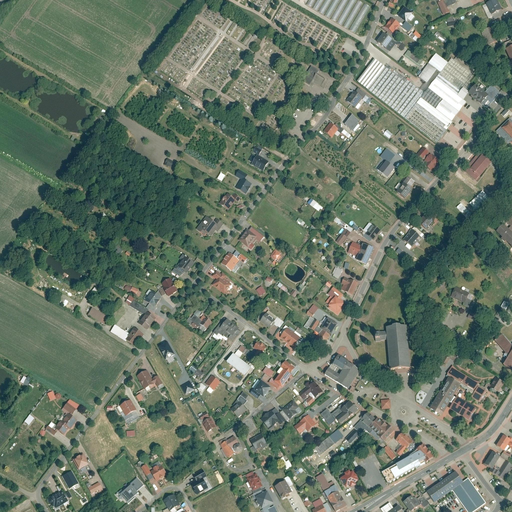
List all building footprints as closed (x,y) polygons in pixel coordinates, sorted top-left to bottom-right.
[(310,0),(307,6),(312,8),(316,0),(310,0)] [(317,0),(312,9),(317,12),(323,0),(317,0)] [(325,0),(319,13),(324,16),(331,0),(325,0)] [(331,19),(339,0),(333,0),(326,17),(331,19)] [(341,0),(331,20),(336,23),(348,0),(341,0)] [(349,0),(337,24),(342,26),(356,0),(349,0)] [(343,27),(347,30),(362,3),(358,1),(343,27)] [(494,1),(486,4),(491,18),(499,15),(494,1)] [(363,4),(349,31),(356,34),(369,7),(363,4)] [(404,12),(399,17),(406,23),(410,18),(404,12)] [(392,21),(385,29),(392,35),(399,27),(392,21)] [(404,23),(401,28),(409,33),(412,27),(404,23)] [(490,30),(483,32),(488,46),(495,44),(490,30)] [(434,36),(445,44),(448,41),(437,32),(434,36)] [(411,33),(408,37),(417,44),(420,40),(411,33)] [(382,36),(376,44),(384,51),(390,42),(382,36)] [(379,56),(359,82),(395,110),(414,85),(412,84),(416,79),(374,46),(371,49),(379,56)] [(498,46),(492,49),(494,54),(501,51),(498,46)] [(404,56),(419,67),(423,61),(408,51),(404,56)] [(396,112),(436,144),(452,124),(450,122),(466,102),(462,99),(466,93),(460,88),(473,71),(455,57),(421,100),(412,92),(396,112)] [(321,86),(326,79),(316,72),(317,70),(312,66),(303,78),(310,82),(312,80),(321,86)] [(420,78),(426,82),(435,71),(429,67),(420,78)] [(478,85),(472,92),(486,105),(500,91),(494,86),(487,94),(478,85)] [(369,102),(354,90),(344,103),(352,109),(358,101),(365,107),(369,102)] [(352,116),(345,125),(353,132),(360,123),(352,116)] [(329,124),(322,133),(330,140),(336,134),(339,136),(342,132),(334,125),(333,127),(329,124)] [(387,131),(383,135),(389,140),(392,135),(387,131)] [(417,156),(411,151),(408,155),(413,160),(417,156)] [(425,162),(420,168),(427,173),(436,160),(424,151),(419,158),(425,162)] [(468,171),(477,178),(491,159),(482,152),(468,171)] [(171,167),(174,162),(167,157),(164,163),(171,167)] [(257,157),(252,165),(264,173),(269,164),(257,157)] [(387,178),(394,169),(387,163),(382,169),(380,167),(377,171),(387,178)] [(216,180),(221,183),(224,176),(220,174),(216,180)] [(251,186),(245,181),(239,189),(245,193),(251,186)] [(398,194),(405,199),(412,190),(404,185),(402,188),(399,185),(396,189),(399,192),(398,194)] [(477,214),(491,200),(482,191),(468,205),(477,214)] [(220,206),(228,211),(236,200),(228,195),(220,206)] [(313,201),(309,206),(317,212),(321,207),(313,201)] [(469,222),(473,217),(460,204),(455,209),(469,222)] [(433,220),(426,214),(420,221),(427,227),(433,220)] [(511,216),(499,229),(511,242),(511,216)] [(212,235),(218,226),(206,217),(195,232),(202,237),(206,231),(212,235)] [(360,229),(357,232),(364,237),(365,236),(368,238),(376,229),(370,224),(364,232),(360,229)] [(260,232),(253,226),(248,232),(246,230),(238,240),(251,249),(254,245),(250,242),(254,236),(259,240),(261,236),(259,234),(260,232)] [(402,241),(409,249),(421,237),(413,230),(402,241)] [(346,238),(342,235),(336,243),(339,246),(346,238)] [(365,265),(372,250),(363,246),(361,250),(352,246),(349,254),(358,258),(356,261),(365,265)] [(275,261),(280,255),(275,250),(269,257),(275,261)] [(229,255),(222,265),(231,271),(238,262),(229,255)] [(187,256),(177,269),(185,275),(194,262),(187,256)] [(337,269),(333,277),(338,279),(342,272),(337,269)] [(219,282),(216,285),(223,291),(229,285),(224,280),(227,276),(222,272),(220,274),(217,270),(212,275),(218,281),(219,282)] [(341,284),(344,286),(341,291),(349,295),(355,283),(345,278),(341,284)] [(174,291),(168,280),(161,284),(164,289),(160,291),(163,297),(174,291)] [(141,292),(126,285),(124,290),(139,297),(141,292)] [(255,291),(260,297),(266,293),(261,287),(255,291)] [(328,295),(334,300),(335,298),(338,301),(342,295),(334,288),(328,295)] [(469,296),(456,290),(452,298),(464,303),(464,305),(472,309),(475,304),(467,299),(469,296)] [(162,297),(159,292),(156,293),(159,298),(149,304),(153,311),(164,305),(160,298),(162,297)] [(57,298),(54,303),(71,313),(74,307),(57,298)] [(334,300),(327,309),(338,316),(346,306),(338,301),(335,298),(334,300)] [(154,314),(133,301),(128,307),(143,317),(138,325),(145,329),(154,314)] [(314,305),(309,311),(314,315),(319,309),(314,305)] [(92,309),(89,314),(103,323),(107,319),(92,309)] [(473,321),(475,316),(469,313),(467,319),(473,321)] [(195,315),(189,322),(199,330),(203,325),(207,329),(211,323),(204,317),(201,321),(195,315)] [(265,315),(259,323),(268,330),(272,324),(277,328),(282,321),(274,315),(271,319),(265,315)] [(337,325),(328,319),(321,330),(331,335),(337,325)] [(217,332),(230,343),(235,336),(233,334),(237,329),(226,320),(217,332)] [(315,320),(309,328),(314,332),(320,323),(315,320)] [(387,341),(389,369),(409,368),(408,339),(415,339),(415,332),(407,333),(407,326),(386,328),(386,332),(380,332),(380,333),(380,339),(380,342),(387,341)] [(114,327),(110,333),(132,347),(141,332),(134,328),(129,336),(114,327)] [(283,337),(281,340),(292,349),(297,343),(298,344),(301,340),(286,328),(281,335),(283,337)] [(324,346),(331,335),(321,330),(315,340),(324,346)] [(511,368),(511,367),(511,344),(503,335),(495,341),(505,354),(504,356),(507,358),(504,362),(511,368)] [(175,356),(167,343),(159,348),(166,361),(175,356)] [(259,343),(253,349),(262,356),(267,350),(259,343)] [(254,356),(241,346),(239,349),(252,359),(254,356)] [(448,352),(440,367),(444,369),(449,360),(453,362),(456,357),(448,352)] [(250,369),(234,355),(228,363),(244,376),(250,369)] [(324,375),(346,389),(357,371),(335,357),(324,375)] [(281,369),(284,371),(275,382),(280,386),(281,388),(291,376),(293,378),(298,372),(286,363),(281,369)] [(274,374),(266,368),(263,373),(270,379),(274,374)] [(197,370),(194,375),(200,379),(203,374),(197,370)] [(452,396),(458,387),(459,386),(469,391),(467,394),(473,398),(472,400),(479,403),(487,389),(454,371),(430,407),(442,415),(446,409),(469,423),(476,411),(452,396)] [(154,389),(161,385),(156,377),(151,380),(147,372),(137,377),(144,389),(152,385),(154,389)] [(19,383),(26,387),(29,380),(22,376),(19,383)] [(205,384),(214,392),(221,384),(212,376),(205,384)] [(272,380),(269,384),(277,390),(280,386),(275,382),(272,380)] [(491,390),(498,394),(503,384),(496,380),(491,390)] [(314,382),(301,393),(305,398),(310,394),(313,397),(321,391),(314,382)] [(180,387),(184,396),(194,392),(190,383),(180,387)] [(270,389),(261,383),(255,390),(263,397),(270,389)] [(201,384),(197,390),(201,393),(206,388),(201,384)] [(52,393),(47,395),(50,402),(55,400),(52,393)] [(140,394),(135,397),(139,403),(143,400),(140,394)] [(231,412),(236,418),(245,410),(243,407),(247,402),(240,397),(238,401),(240,403),(232,411),(231,412)] [(312,397),(307,402),(310,406),(316,402),(312,397)] [(75,406),(66,401),(61,409),(70,415),(75,406)] [(299,406),(294,401),(284,409),(291,418),(297,414),(294,410),(298,407),(299,406)] [(120,408),(126,418),(131,416),(130,414),(136,411),(130,402),(120,408)] [(348,402),(330,416),(327,412),(320,417),(328,426),(334,421),(337,425),(355,411),(348,402)] [(389,402),(381,402),(381,410),(390,410),(389,402)] [(390,431),(368,412),(355,428),(356,429),(345,443),(349,446),(360,433),(363,435),(367,432),(380,442),(382,445),(390,437),(387,434),(390,431)] [(269,413),(259,421),(266,431),(275,424),(279,428),(284,424),(277,415),(273,418),(269,413)] [(198,418),(207,434),(216,429),(207,414),(198,418)] [(68,430),(75,420),(68,415),(64,421),(62,420),(58,426),(50,421),(45,429),(53,435),(55,431),(62,435),(66,428),(68,430)] [(23,422),(28,426),(33,419),(28,416),(23,422)] [(306,417),(293,429),(298,434),(304,430),(307,433),(314,426),(306,417)] [(320,456),(343,437),(338,432),(315,450),(320,456)] [(506,434),(499,444),(505,449),(508,445),(511,447),(511,441),(510,440),(511,438),(506,434)] [(395,453),(399,456),(409,441),(400,435),(395,442),(400,445),(395,453)] [(249,442),(253,451),(264,445),(260,436),(249,442)] [(220,444),(227,458),(239,452),(233,438),(220,444)] [(392,469),(397,478),(431,459),(422,444),(414,450),(413,453),(392,469)] [(396,458),(387,447),(383,451),(392,461),(396,458)] [(511,465),(511,462),(495,452),(488,463),(489,464),(493,466),(491,469),(505,477),(511,465)] [(81,456),(71,460),(76,470),(86,465),(81,456)] [(282,458),(279,460),(286,471),(292,467),(288,461),(285,463),(282,458)] [(149,464),(142,468),(146,475),(148,474),(150,477),(154,475),(157,480),(165,475),(160,467),(153,471),(149,464)] [(195,480),(190,483),(196,494),(206,489),(202,481),(207,478),(202,470),(192,475),(195,480)] [(343,475),(344,476),(339,479),(345,491),(348,489),(350,491),(357,487),(356,485),(359,483),(353,472),(349,474),(348,472),(343,475)] [(78,484),(71,473),(62,477),(69,489),(78,484)] [(454,488),(470,511),(471,511),(485,502),(468,479),(464,482),(457,474),(431,493),(430,491),(418,500),(414,495),(405,502),(412,510),(420,504),(423,508),(434,500),(435,502),(454,488)] [(255,475),(246,480),(252,491),(261,487),(255,475)] [(288,477),(284,479),(288,487),(292,485),(288,477)] [(317,480),(334,511),(343,505),(331,484),(327,486),(322,477),(317,480)] [(144,486),(138,479),(120,496),(129,505),(139,494),(138,493),(144,486)] [(98,483),(87,488),(90,496),(97,492),(99,494),(103,491),(98,483)] [(277,487),(283,497),(289,494),(284,484),(277,487)] [(61,490),(46,499),(53,511),(68,502),(61,490)] [(267,493),(257,499),(262,509),(273,503),(267,493)] [(173,511),(171,507),(178,503),(174,495),(164,501),(167,507),(162,510),(163,511),(173,511)] [(331,511),(327,504),(324,506),(320,500),(313,504),(316,510),(312,511),(331,511)] [(18,501),(9,506),(13,511),(21,506),(18,501)] [(408,511),(407,511),(403,511),(400,505),(394,508),(391,503),(381,508),(383,511),(408,511)]
